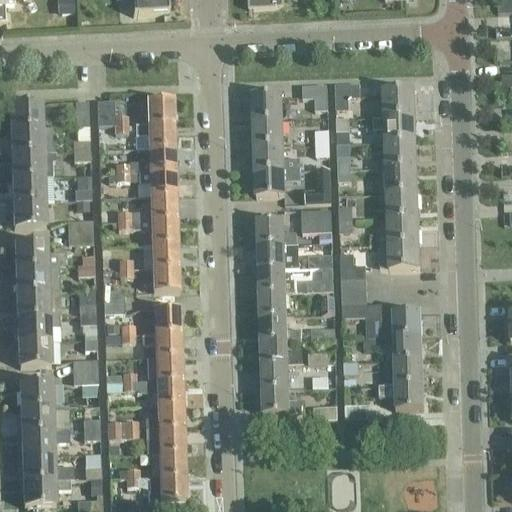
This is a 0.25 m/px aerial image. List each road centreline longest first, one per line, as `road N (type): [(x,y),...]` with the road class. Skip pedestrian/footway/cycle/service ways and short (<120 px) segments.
road 1 (residential): [(472,511),(456,37)]
road 2 (residential): [(208,46),(225,511)]
road 3 (residential): [(208,46),(456,37)]
road 4 (residential): [(0,56),(208,46)]
